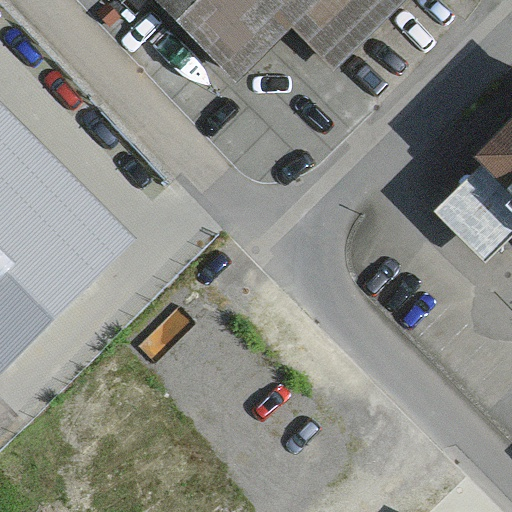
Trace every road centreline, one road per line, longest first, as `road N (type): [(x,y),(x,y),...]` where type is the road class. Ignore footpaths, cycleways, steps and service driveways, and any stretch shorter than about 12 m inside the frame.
road 1 (residential): [(42,0),(281,257)]
road 2 (residential): [(281,257),(511,489)]
road 3 (residential): [(511,28),(281,257)]
